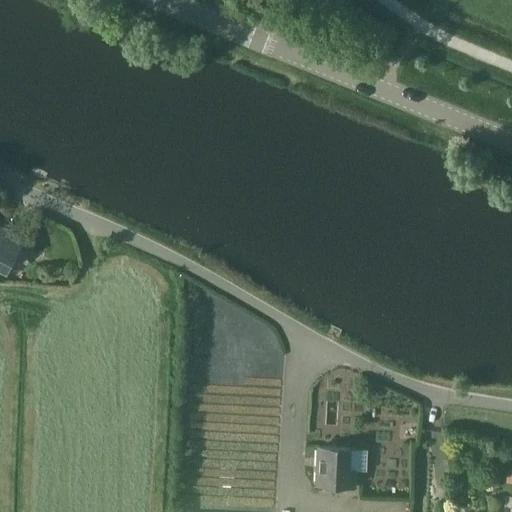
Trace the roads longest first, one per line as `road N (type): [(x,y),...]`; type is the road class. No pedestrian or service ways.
road 1 (unclassified): [(511,409),(396,380),(0,176)]
road 2 (tertiary): [(511,141),(167,0)]
